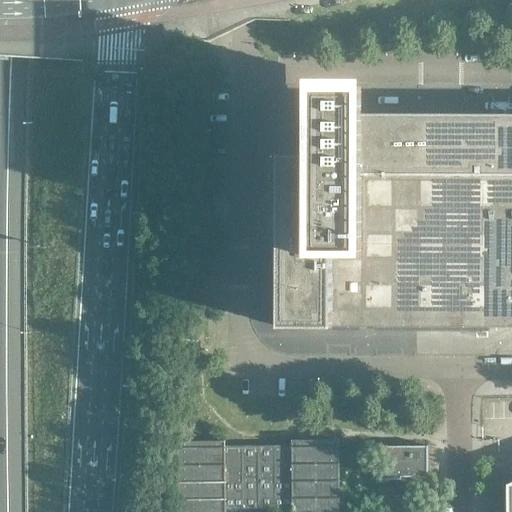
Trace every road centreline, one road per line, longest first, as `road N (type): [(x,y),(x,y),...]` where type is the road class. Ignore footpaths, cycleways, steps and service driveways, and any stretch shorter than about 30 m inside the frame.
road 1 (unclassified): [(459,372),(288,374),(246,349),(237,118),(259,85),(308,71),(511,71)]
road 2 (motorway): [(85,511),(126,0)]
road 3 (residential): [(459,372),(462,511)]
